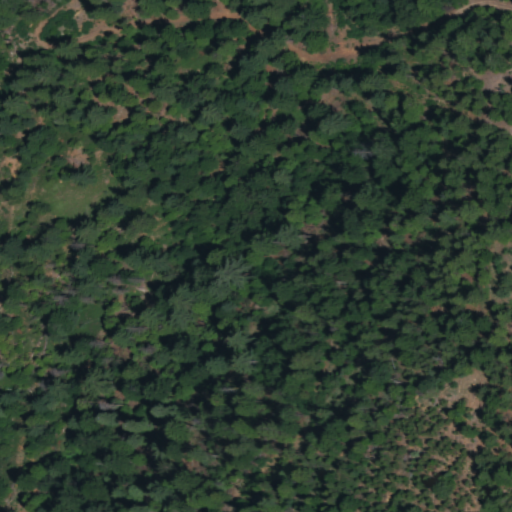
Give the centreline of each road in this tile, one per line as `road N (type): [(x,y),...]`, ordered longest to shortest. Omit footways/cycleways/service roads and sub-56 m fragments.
road 1 (track): [(318,511),(338,324),(325,130),(294,93),(151,42),(122,0)]
road 2 (track): [(511,16),(487,11),(363,30)]
